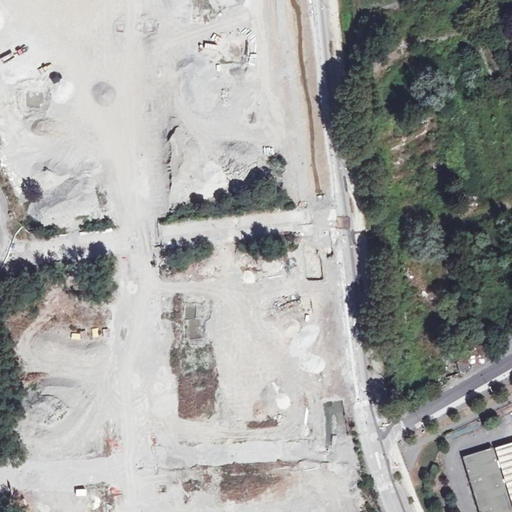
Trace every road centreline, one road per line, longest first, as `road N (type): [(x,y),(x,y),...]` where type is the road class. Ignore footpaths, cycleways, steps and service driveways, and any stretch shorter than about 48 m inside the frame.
road 1 (tertiary): [(372,438),(346,285),(319,0)]
road 2 (residential): [(372,438),(511,359)]
